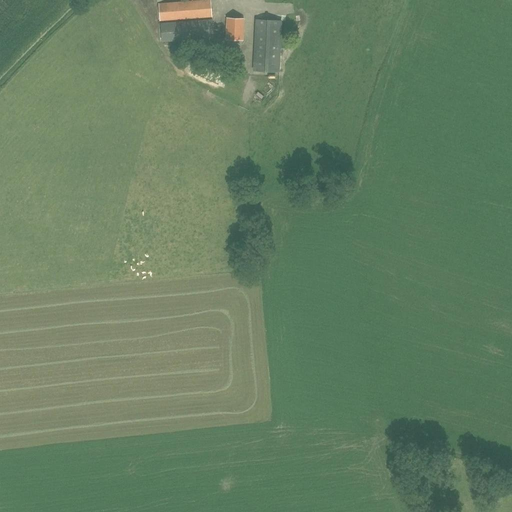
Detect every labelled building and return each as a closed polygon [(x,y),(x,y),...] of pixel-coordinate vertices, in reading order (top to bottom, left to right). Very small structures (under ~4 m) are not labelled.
[(161,21),(213,17),(211,1),(160,5),(161,21)] [(227,19),(226,40),(243,40),(244,19),(227,19)] [(212,20),(161,24),(162,42),(214,39),(212,20)] [(256,20),(254,71),(279,72),(281,21),(256,20)] [(185,51),(173,45),(169,52),(181,58),(185,51)]
